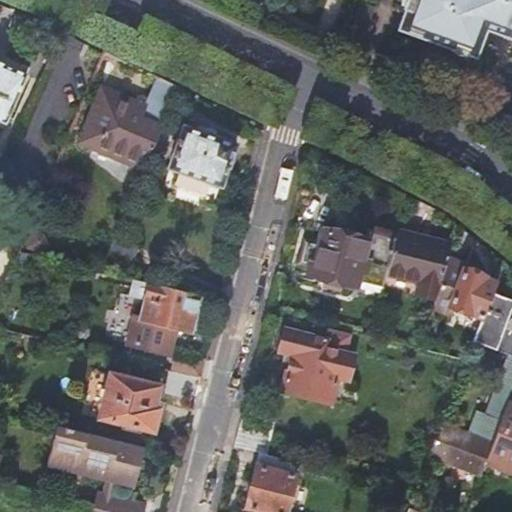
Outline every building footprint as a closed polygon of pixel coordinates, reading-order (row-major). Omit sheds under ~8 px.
[(511,0),(405,0),(403,8),(402,11),(405,12),(398,30),(450,49),(469,55),(474,57),(484,29),(511,39),(511,0)] [(343,27),(337,44),(355,50),(361,33),(343,27)] [(468,58),(469,55),(450,49),(449,51),(458,56),(468,58)] [(0,124),(5,126),(26,77),(0,65),(0,124)] [(178,87),(159,78),(147,108),(102,89),(80,143),(144,170),(179,87),(178,87)] [(235,145),(183,128),(169,169),(221,186),(235,145)] [(129,205),(123,218),(131,221),(137,208),(129,205)] [(385,279),(386,273),(395,237),(369,231),(366,240),(323,230),(315,263),(310,262),(307,273),(356,285),(356,283),(362,285),(364,274),(385,279)] [(446,259),(450,245),(396,230),(395,237),(386,273),(419,282),(415,294),(435,300),(445,264),(446,259)] [(117,232),(104,264),(129,273),(141,242),(117,232)] [(494,282),(496,277),(446,259),(445,264),(494,282)] [(489,295),(494,282),(445,264),(435,300),(432,307),(449,311),(450,305),(481,316),(489,295)] [(144,302),(139,321),(143,322),(138,338),(160,343),(162,334),(174,338),(176,330),(190,334),(200,296),(153,284),(152,285),(133,280),(128,297),(144,302)] [(507,354),(511,341),(511,320),(510,321),(509,322),(508,322),(508,323),(507,324),(504,323),(511,304),(489,295),(481,316),(472,340),(507,354)] [(348,335),(328,330),(326,338),(285,328),(279,353),(291,356),(282,392),(330,404),(337,378),(347,381),(354,355),(344,352),(348,335)] [(429,453),(480,473),(483,464),(507,403),(511,392),(511,389),(511,341),(507,354),(509,355),(487,415),(478,412),(469,435),(440,424),(429,453)] [(172,372),(200,379),(204,363),(177,356),(172,372)] [(158,387),(110,374),(99,418),(152,432),(158,408),(153,407),(158,387)] [(511,404),(507,403),(483,464),(511,474),(511,404)] [(245,408),(235,446),(259,452),(266,454),(275,417),(245,408)] [(143,447),(57,424),(47,463),(65,468),(67,462),(82,466),(80,472),(109,479),(118,482),(133,485),(143,447)] [(290,474),(293,460),(266,454),(259,452),(244,505),(269,511),(284,511),(294,475),(290,474)] [(67,462),(65,468),(80,472),(82,466),(67,462)] [(114,497),(118,482),(109,479),(105,495),(114,497)] [(98,493),(97,500),(144,511),(146,505),(114,497),(105,495),(98,493)] [(97,500),(93,511),(144,511),(97,500)]
